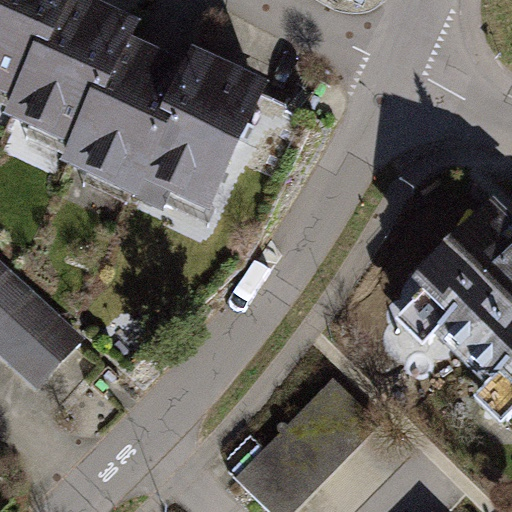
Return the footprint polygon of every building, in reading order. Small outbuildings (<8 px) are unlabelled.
[(72,0),(0,0),(0,103),(1,104),(21,56),(45,66),(69,11),(72,0)] [(133,38),(69,11),(45,66),(21,56),(1,104),(0,105),(0,128),(56,152),(79,103),(100,112),(126,57),(133,38)] [(176,80),(126,57),(100,112),(79,103),(56,152),(47,172),(131,212),(139,195),(164,141),(150,134),(176,80)] [(183,65),(176,80),(150,134),(164,141),(139,195),(199,223),(258,100),(183,65)] [(511,236),(492,216),(405,299),(511,411),(511,236)] [(85,349),(0,271),(0,366),(37,401),(85,349)] [(347,384),(240,490),(262,511),(359,511),(417,454),(347,384)]
